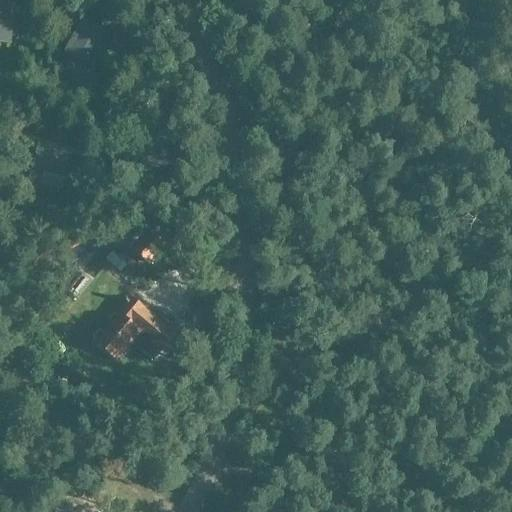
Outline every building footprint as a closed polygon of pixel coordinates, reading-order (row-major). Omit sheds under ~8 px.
[(0,2),(0,42),(7,44),(10,4),(0,2)] [(92,70),(111,34),(82,18),(64,54),(92,70)] [(136,175),(146,172),(177,164),(168,132),(129,143),(136,175)] [(62,188),(64,179),(70,151),(39,143),(29,181),(62,188)] [(141,222),(123,241),(147,262),(164,243),(141,222)] [(57,264),(65,260),(90,249),(96,246),(89,231),(51,249),(57,264)] [(175,335),(132,298),(119,314),(121,316),(96,345),(117,362),(142,332),(163,349),(175,335)]
